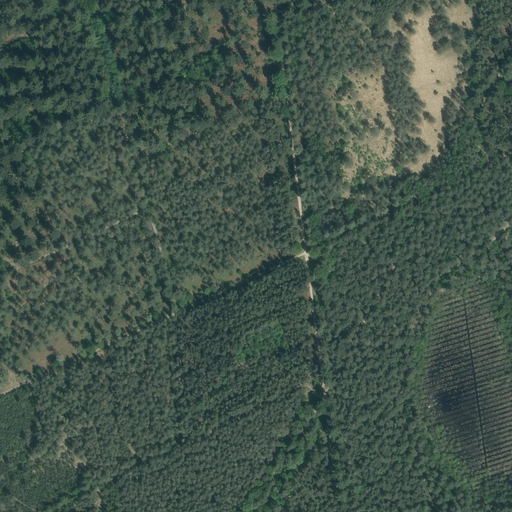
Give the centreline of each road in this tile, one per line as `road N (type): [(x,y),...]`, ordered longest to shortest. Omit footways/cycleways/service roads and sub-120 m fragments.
road 1 (track): [(340,511),(286,95)]
road 2 (unknown): [(431,511),(405,443),(407,346),(429,292),(511,220)]
road 3 (unknown): [(172,315),(213,511)]
